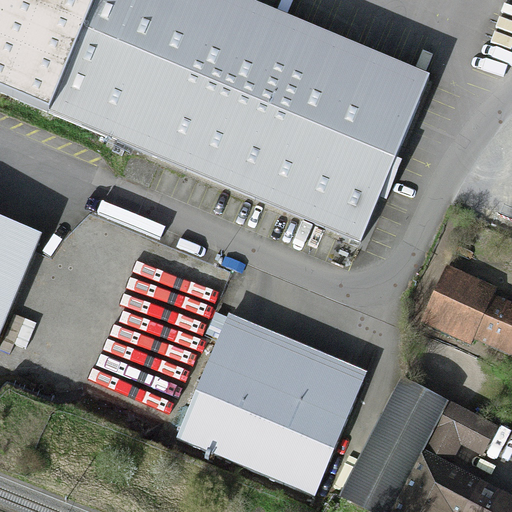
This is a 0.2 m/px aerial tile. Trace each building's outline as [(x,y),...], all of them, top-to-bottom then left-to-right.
[(0,0),(0,95),(364,248),(436,85),(235,0),(0,0)] [(0,326),(35,238),(0,224),(0,326)] [(511,304),(451,276),(425,331),(495,363),(499,354),(511,359),(511,304)] [(178,444),(315,503),(368,380),(231,322),(178,444)] [(503,430),(451,403),(406,383),(341,504),(355,511),(511,511),(511,502),(452,471),(463,451),(486,463),(503,430)]
